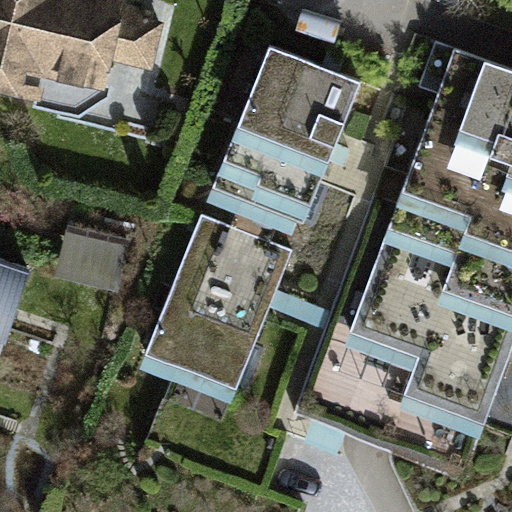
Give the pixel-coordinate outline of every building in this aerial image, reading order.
[(0,0),(0,89),(30,97),(35,73),(114,91),(120,62),(155,70),(171,2),(162,0),(0,0)] [(511,66),(432,39),(421,71),(447,80),(409,191),(480,216),(473,236),(511,250),(511,66)] [(270,50),(243,121),(336,155),(362,85),(270,50)] [(336,155),(243,121),(218,188),(311,222),(336,155)] [(480,216),(409,191),(394,235),(465,260),(456,285),(511,304),(511,250),(473,236),(480,216)] [(296,249),(203,213),(147,358),(240,394),(296,249)] [(465,260),(394,235),(362,329),(430,352),(416,393),(491,419),(511,358),(511,304),(456,285),(465,260)] [(0,256),(0,348),(27,266),(0,256)] [(430,352),(362,329),(328,423),(377,441),(471,475),(491,419),(416,393),(430,352)]
